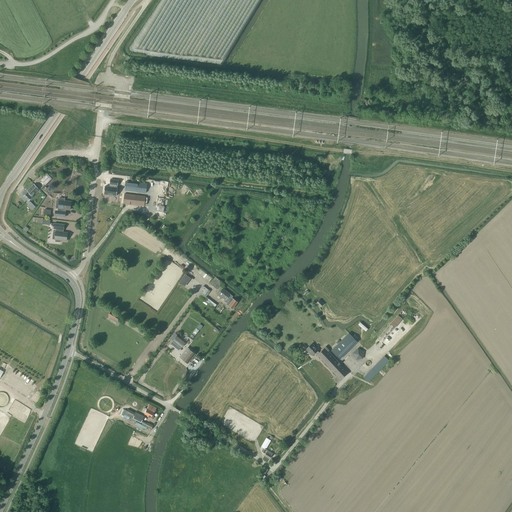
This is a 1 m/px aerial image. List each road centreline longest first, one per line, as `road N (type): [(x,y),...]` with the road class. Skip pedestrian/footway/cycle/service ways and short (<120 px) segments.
road 1 (tertiary): [(0,195),(132,0)]
road 2 (unclassified): [(69,279),(85,256),(93,158),(54,155),(18,189)]
road 3 (tertiary): [(0,511),(67,351)]
road 4 (unclassified): [(0,64),(42,61),(95,28),(113,0)]
road 5 (unknown): [(127,383),(201,285),(191,275)]
